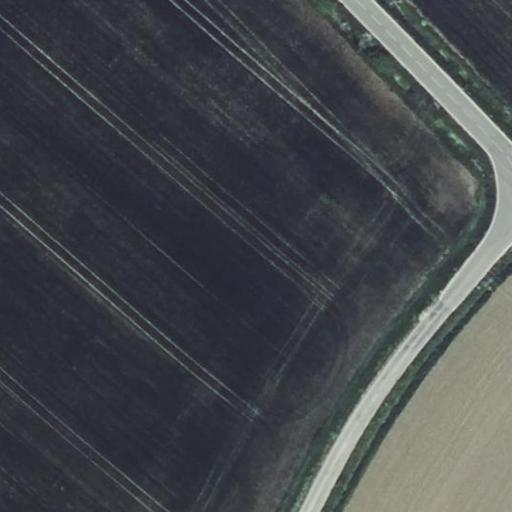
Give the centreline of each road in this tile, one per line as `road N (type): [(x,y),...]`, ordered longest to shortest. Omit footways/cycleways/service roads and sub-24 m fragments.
road 1 (tertiary): [(511,224),(378,387),(309,511)]
road 2 (unclassified): [(356,0),(511,160)]
